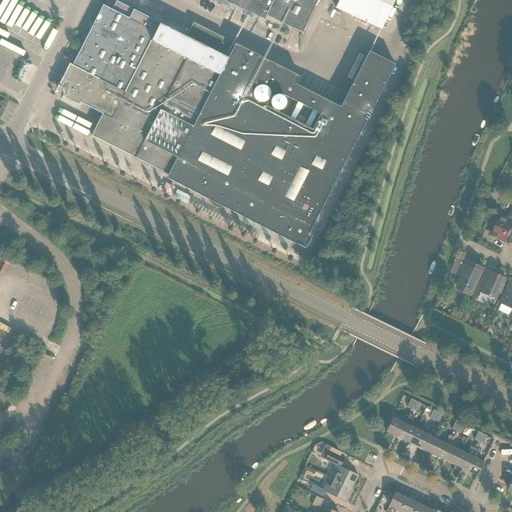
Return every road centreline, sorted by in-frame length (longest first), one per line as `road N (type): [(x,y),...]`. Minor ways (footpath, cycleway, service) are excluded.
road 1 (secondary): [(511,398),(7,145)]
road 2 (unknown): [(0,211),(55,261),(75,305),(26,431),(16,447),(0,447)]
road 3 (unclassified): [(166,0),(298,59),(324,62),(349,41)]
road 4 (unclassified): [(7,145),(80,0)]
